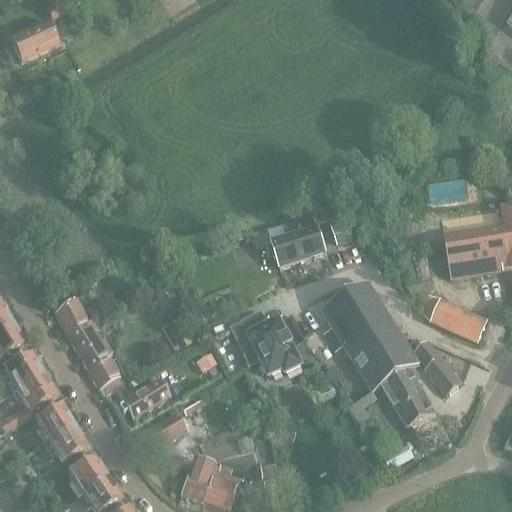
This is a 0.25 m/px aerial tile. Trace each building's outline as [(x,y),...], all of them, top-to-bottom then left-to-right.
[(48,12),(54,25),(73,15),(67,3),(48,12)] [(10,43),(22,67),(60,49),(48,25),(10,43)] [(506,231),(445,241),(452,282),(510,273),(511,272),(511,211),(503,213),(506,231)] [(288,241),(272,246),(281,273),(326,258),(312,215),(282,225),(288,241)] [(351,243),(346,227),(332,231),(337,248),(351,243)] [(433,290),(426,254),(405,257),(411,293),(433,290)] [(419,367),(369,289),(323,318),(325,321),(332,332),(323,338),(334,356),(343,350),(372,398),(381,393),(411,372),(419,367)] [(431,300),(424,316),(432,327),(479,348),(489,327),(442,307),(442,305),(431,300)] [(1,305),(0,305),(0,334),(14,326),(1,305)] [(62,307),(53,312),(68,338),(87,326),(75,307),(66,313),(62,307)] [(201,317),(192,320),(196,330),(205,326),(201,317)] [(262,317),(232,332),(239,347),(250,342),(262,366),(269,381),(284,374),(286,378),(301,371),(292,352),(294,351),(289,343),(289,342),(287,342),(284,336),(279,326),(269,331),(262,317)] [(87,326),(68,338),(80,359),(99,349),(92,336),(99,332),(93,323),(87,326)] [(14,326),(0,334),(0,364),(27,348),(14,326)] [(462,389),(428,344),(414,354),(426,371),(425,375),(445,401),(462,389)] [(99,349),(80,359),(91,377),(109,366),(106,360),(110,357),(113,356),(108,346),(100,351),(99,349)] [(32,357),(15,367),(5,374),(17,395),(45,379),(32,357)] [(161,386),(130,403),(109,366),(91,377),(104,400),(117,393),(125,406),(123,407),(132,424),(170,402),(161,386)] [(436,418),(418,388),(420,387),(411,372),(381,393),(407,433),(436,418)] [(58,401),(45,379),(17,395),(26,409),(31,417),(38,413),(58,401)] [(63,408),(47,419),(36,425),(49,446),(76,430),(63,408)] [(0,425),(7,436),(40,416),(38,413),(31,417),(26,409),(0,424),(0,425)] [(176,418),(141,437),(151,455),(186,436),(176,418)] [(251,434),(264,429),(260,419),(248,424),(251,434)] [(76,430),(49,446),(62,468),(90,452),(76,430)] [(279,436),(269,438),(272,451),(282,448),(279,436)] [(17,457),(13,460),(17,467),(22,464),(27,461),(23,454),(17,457)] [(95,461),(77,472),(69,478),(83,500),(110,483),(95,461)] [(212,509),(222,477),(223,474),(214,471),(213,472),(196,466),(184,500),(212,509)] [(262,483),(275,481),(273,469),(259,472),(262,483)] [(221,511),(232,511),(242,484),(222,477),(212,509),(221,511)] [(110,483),(83,500),(91,511),(109,511),(123,503),(110,483)] [(274,488),(272,488),(267,489),(269,507),(277,505),(274,488)]
